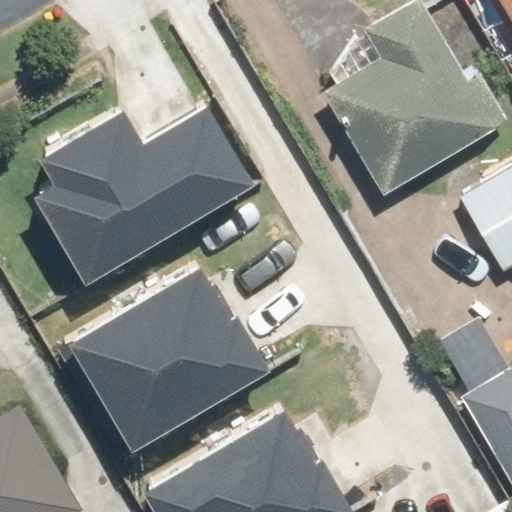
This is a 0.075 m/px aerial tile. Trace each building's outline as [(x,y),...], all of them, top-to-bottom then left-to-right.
[(322,82),(384,185),(509,111),(480,63),(470,69),(428,0),(391,0),(364,16),(382,46),(322,82)] [(32,180),(86,269),(254,168),(204,85),(143,122),(123,88),(37,140),(53,167),(32,180)] [(511,158),(461,188),(504,261),(511,255),(511,158)] [(69,327),(132,433),(270,351),(238,297),(232,301),(201,249),(69,327)] [(460,388),(511,474),(511,356),(507,359),(478,310),(440,333),(469,382),(460,388)] [(285,392),(143,474),(165,511),(326,511),(355,496),(325,445),(319,449),(285,392)] [(0,511),(66,511),(84,501),(20,396),(0,408),(0,511)]
